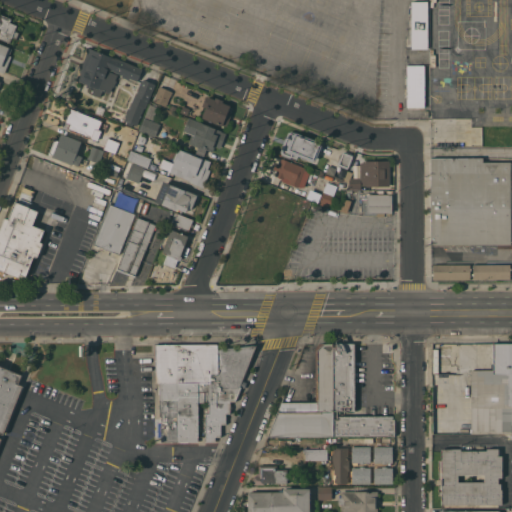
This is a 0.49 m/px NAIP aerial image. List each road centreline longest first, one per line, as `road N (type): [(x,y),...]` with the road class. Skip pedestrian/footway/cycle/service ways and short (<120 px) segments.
road 1 (residential): [(411,143),(374,140),(31,0)]
road 2 (residential): [(411,143),(415,511)]
road 3 (residential): [(273,100),(186,315)]
road 4 (tertiary): [(294,315),(215,511)]
road 5 (residential): [(68,14),(0,185)]
road 6 (secondary): [(294,315),(122,316)]
